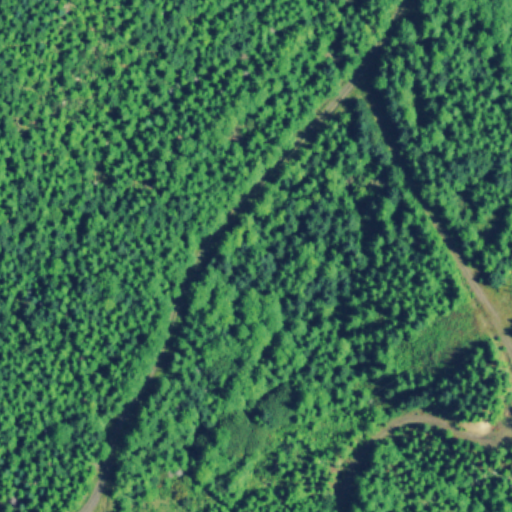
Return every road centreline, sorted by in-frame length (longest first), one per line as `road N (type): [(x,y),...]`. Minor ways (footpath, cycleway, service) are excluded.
road 1 (track): [(341,511),(356,453),(386,426),(410,417),(486,440),(511,433),(504,327),(395,156),(369,88),(368,63)]
road 2 (track): [(404,0),(368,63),(205,257),(180,301),(164,358),(116,434),(91,511)]
